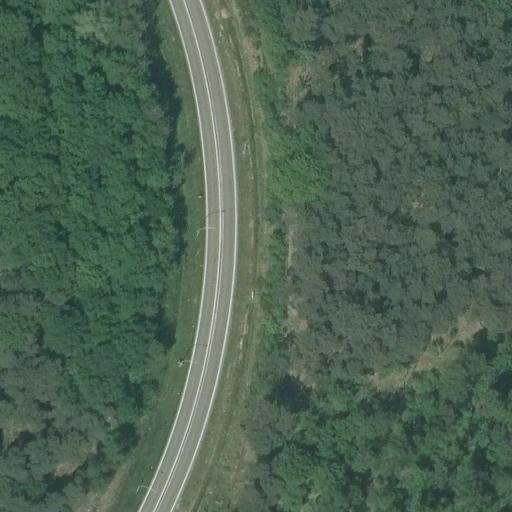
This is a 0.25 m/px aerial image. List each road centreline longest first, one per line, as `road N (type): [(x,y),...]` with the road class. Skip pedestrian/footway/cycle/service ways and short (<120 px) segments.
road 1 (secondary): [(155,511),(193,410),(216,284),(211,113),(182,0)]
road 2 (track): [(292,0),(298,511)]
